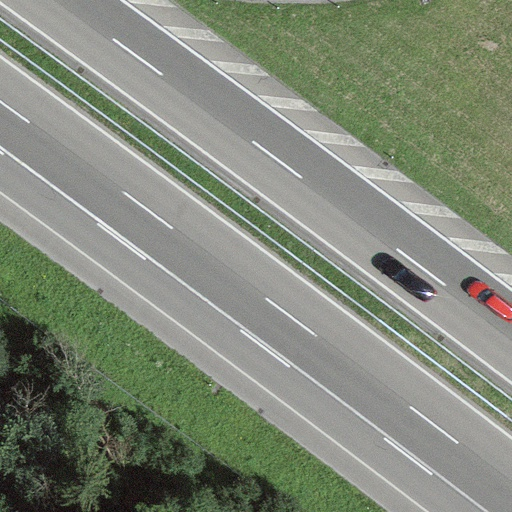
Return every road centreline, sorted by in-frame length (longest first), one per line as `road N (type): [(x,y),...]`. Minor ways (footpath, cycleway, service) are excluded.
road 1 (motorway): [(0,101),(511,484)]
road 2 (motorway): [(511,336),(59,0)]
